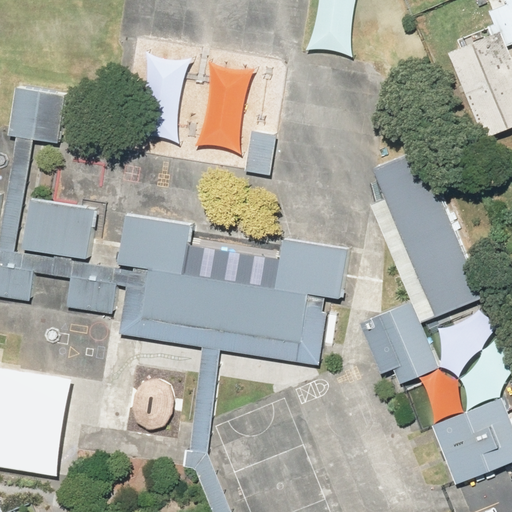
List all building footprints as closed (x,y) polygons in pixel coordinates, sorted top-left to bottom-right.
[(364,0),(320,0),(314,51),(358,56),(364,0)] [(511,30),(511,29),(459,49),(493,136),(511,128),(511,30)] [(196,52),(152,49),(145,129),(189,133),(196,52)] [(258,65),(218,58),(205,143),(245,149),(258,65)] [(64,98),(17,90),(10,136),(57,143),(64,98)] [(286,137),(256,131),(246,175),(276,181),(286,137)] [(429,149),(383,169),(454,334),(500,315),(429,149)] [(102,212),(42,206),(36,259),(96,265),(102,212)] [(152,273),(146,315),(311,338),(315,309),(358,315),(366,258),(288,248),(284,274),(184,260),(189,220),(131,212),(123,269),(152,273)] [(421,298),(375,318),(406,390),(453,370),(421,298)] [(0,464),(74,471),(77,442),(120,446),(126,389),(47,382),(45,408),(0,403),(0,464)] [(511,394),(450,421),(478,484),(511,469),(511,394)]
